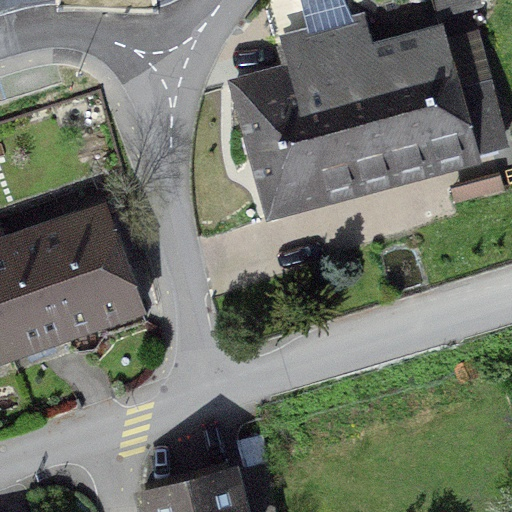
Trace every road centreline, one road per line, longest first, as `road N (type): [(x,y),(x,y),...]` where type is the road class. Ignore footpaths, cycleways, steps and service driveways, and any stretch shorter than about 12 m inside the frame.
road 1 (residential): [(198,394),(172,196),(168,53)]
road 2 (residential): [(511,295),(198,394)]
road 3 (residential): [(198,394),(0,468)]
road 4 (residential): [(168,53),(75,41),(0,54)]
